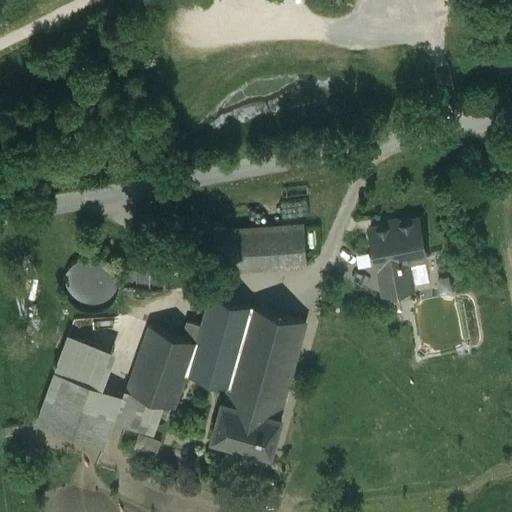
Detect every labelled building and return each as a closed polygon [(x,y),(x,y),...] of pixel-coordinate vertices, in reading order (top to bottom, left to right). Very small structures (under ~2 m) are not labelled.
[(419,219),(370,228),(378,266),(380,266),(381,271),(407,266),(407,260),(426,257),(419,219)] [(304,224),(209,230),(211,270),(306,263),(304,224)] [(64,286),(68,297),(75,305),(84,310),(95,311),(105,308),(113,302),(119,292),(120,282),(118,271),(111,262),(101,256),(90,255),(79,258),(70,265),(65,275),(64,286)] [(407,266),(381,271),(385,292),(411,287),(407,266)] [(164,270),(123,270),(123,293),(164,292),(164,270)] [(226,400),(279,415),(305,320),(211,293),(197,341),(149,324),(119,410),(157,424),(165,402),(175,405),(187,373),(229,385),(226,400)] [(114,350),(68,334),(37,419),(83,436),(101,388),(114,350)] [(122,395),(101,388),(83,436),(105,443),(122,395)] [(226,400),(222,399),(212,438),(271,454),(283,416),(279,415),(226,400)] [(161,440),(140,432),(132,454),(154,462),(161,440)]
